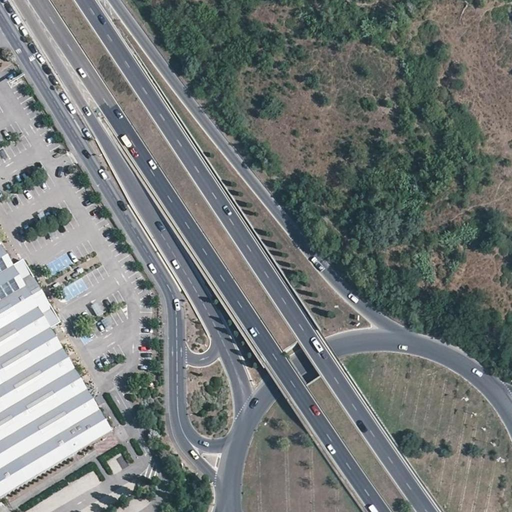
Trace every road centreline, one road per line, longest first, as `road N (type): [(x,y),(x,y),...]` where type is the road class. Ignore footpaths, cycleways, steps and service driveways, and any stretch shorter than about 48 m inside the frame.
road 1 (trunk): [(39,0),(384,511)]
road 2 (trunk): [(431,511),(87,0)]
road 3 (secondary): [(17,0),(219,328)]
road 4 (tertiary): [(176,349),(164,280),(0,15)]
road 5 (secondary): [(511,389),(366,310),(274,219)]
road 6 (secondary): [(274,219),(117,0)]
road 7 (secondary): [(414,345),(372,340),(311,356),(277,381),(243,427)]
road 8 (secondary): [(414,345),(346,311),(274,219)]
